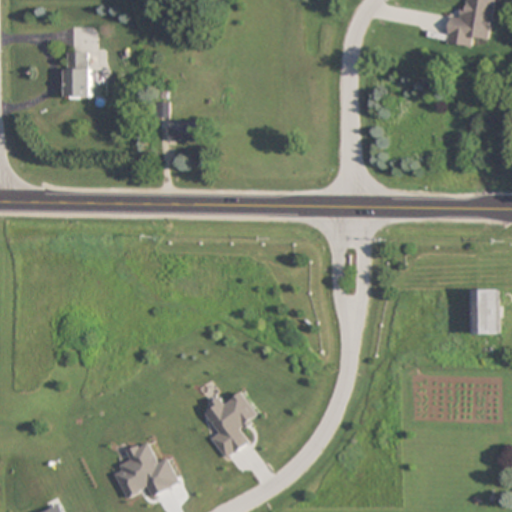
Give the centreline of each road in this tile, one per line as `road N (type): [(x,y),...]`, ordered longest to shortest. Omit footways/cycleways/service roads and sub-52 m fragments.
road 1 (secondary): [(0,201),(511,210)]
road 2 (residential): [(221,511),(298,464),(328,421),(345,374),(353,208)]
road 3 (residential): [(353,208),(350,63),(357,29),(376,0)]
